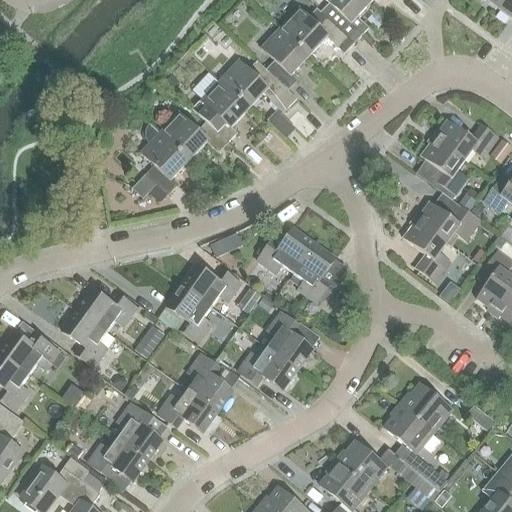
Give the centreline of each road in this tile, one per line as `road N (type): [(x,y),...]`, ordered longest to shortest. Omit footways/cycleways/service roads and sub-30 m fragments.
road 1 (residential): [(0,285),(38,265),(225,220),(325,157)]
road 2 (residential): [(173,511),(204,481),(317,419),(364,350),(374,313)]
road 3 (residential): [(374,313),(349,194),(325,157)]
road 4 (residential): [(325,157),(438,78)]
road 5 (residential): [(495,363),(445,326),(374,313)]
